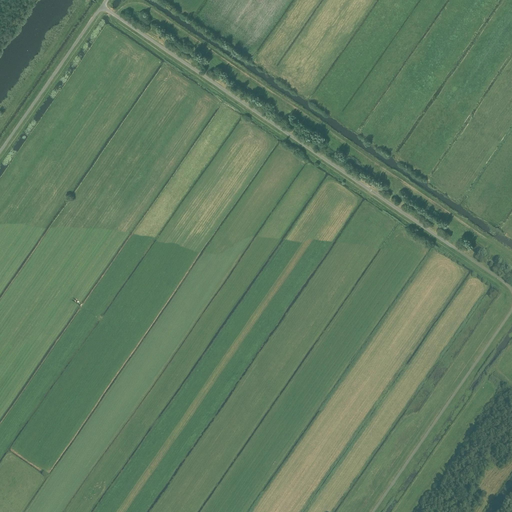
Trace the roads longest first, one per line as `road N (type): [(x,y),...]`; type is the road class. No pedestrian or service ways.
road 1 (unknown): [(364,511),(507,304),(507,293),(100,9)]
road 2 (track): [(116,16),(135,5),(150,10),(511,257)]
road 3 (unknown): [(100,9),(0,154)]
